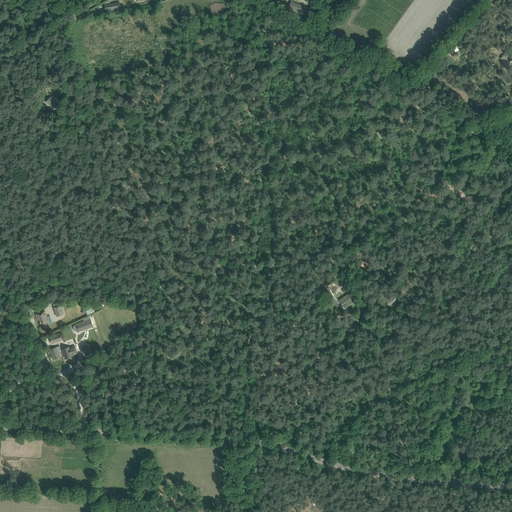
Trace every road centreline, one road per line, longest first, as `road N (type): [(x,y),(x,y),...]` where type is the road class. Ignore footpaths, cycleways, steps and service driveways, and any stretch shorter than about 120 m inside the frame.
road 1 (track): [(242,437),(273,39)]
road 2 (unclassified): [(511,483),(361,471),(252,439)]
road 3 (unclassified): [(94,431),(252,439)]
